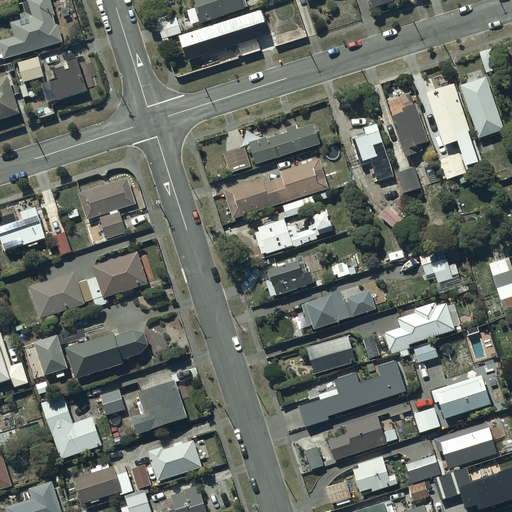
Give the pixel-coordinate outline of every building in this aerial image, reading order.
[(0,42),(0,53),(2,60),(61,43),(57,27),(55,27),(53,17),(54,17),(49,0),(27,0),(32,18),(10,24),(14,38),(0,42)] [(0,0),(0,16),(16,12),(13,0),(0,0)] [(195,13),(199,25),(242,11),(241,9),(246,8),(243,0),(193,0),(197,12),(195,13)] [(369,0),(372,9),(393,3),(391,0),(369,0)] [(178,37),(186,62),(267,36),(259,11),(178,37)] [(158,24),(162,39),(185,33),(180,18),(158,24)] [(480,52),(486,73),(498,69),(491,48),(480,52)] [(18,63),(23,83),(43,78),(38,58),(18,63)] [(40,85),(47,102),(54,100),(55,102),(84,91),(73,61),(66,63),(68,70),(65,71),(64,68),(53,72),(56,79),(40,85)] [(0,119),(18,114),(7,77),(0,79),(0,119)] [(478,138),(502,130),(484,78),(459,87),(478,138)] [(425,93),(442,146),(470,137),(453,84),(425,93)] [(390,118),(404,157),(417,152),(415,146),(428,141),(415,104),(400,109),(402,113),(390,118)] [(248,143),(254,164),(320,145),(313,124),(296,129),(296,126),(284,129),(286,133),(266,139),(266,138),(248,143)] [(386,157),(377,125),(365,129),(366,134),(351,138),(359,166),(372,163),(377,182),(395,176),(392,162),(389,163),(387,157),(386,157)] [(224,153),(229,173),(250,167),(245,147),(224,153)] [(459,154),(439,161),(445,180),(465,173),(459,154)] [(223,190),(232,219),(327,189),(318,160),(280,172),(281,177),(263,183),(261,178),(223,190)] [(396,174),(402,194),(421,188),(415,168),(396,174)] [(78,194),(86,220),(135,204),(126,178),(78,194)] [(282,206),(286,218),(316,208),(312,196),(282,206)] [(408,228),(405,225),(406,224),(387,207),(379,217),(397,233),(399,231),(402,234),(408,228)] [(21,219),(16,221),(14,213),(0,217),(0,241),(3,251),(46,238),(36,208),(19,213),(21,219)] [(285,228),(283,220),(257,228),(258,231),(254,233),(260,255),(265,253),(266,255),(294,246),(295,247),(303,245),(303,244),(317,239),(316,236),(332,231),(326,211),(308,217),(311,226),(307,227),(308,230),(297,233),(295,225),(285,228)] [(119,213),(99,218),(105,238),(125,233),(119,213)] [(54,236),(60,255),(71,252),(65,232),(54,236)] [(406,245),(409,256),(420,253),(417,242),(406,245)] [(442,248),(418,255),(426,280),(432,278),(437,295),(454,290),(456,295),(468,291),(466,285),(462,286),(455,263),(448,266),(442,248)] [(389,253),(392,261),(406,256),(404,249),(389,253)] [(86,281),(93,300),(95,307),(115,301),(112,294),(146,284),(137,253),(92,267),(95,278),(86,281)] [(285,265),(267,270),(270,280),(262,283),(264,289),(267,288),(270,297),(312,283),(307,268),(304,269),(300,256),(284,261),(285,265)] [(511,267),(509,258),(489,265),(504,311),(511,307),(511,267)] [(336,273),(338,277),(349,275),(346,262),(334,265),(334,267),(331,268),(333,274),(336,273)] [(93,300),(86,281),(78,283),(75,273),(29,287),(38,318),(84,305),(84,302),(93,300)] [(311,325),(313,329),(375,309),(369,290),(342,298),(340,290),(326,295),(326,296),(301,304),(303,312),(301,313),(306,327),(311,325)] [(410,349),(409,344),(454,330),(446,303),(436,306),(435,303),(413,309),(415,313),(397,319),(399,328),(384,333),(390,354),(399,352),(400,357),(408,355),(406,350),(410,349)] [(14,386),(29,381),(23,360),(12,364),(1,331),(0,331),(0,380),(11,377),(14,386)] [(64,349),(74,379),(122,364),(121,360),(140,355),(147,346),(144,334),(132,332),(113,338),(112,333),(64,349)] [(64,376),(62,370),(67,369),(56,336),(33,343),(43,376),(55,372),(57,378),(64,376)] [(305,348),(313,374),(355,362),(348,336),(305,348)] [(363,339),(368,359),(379,356),(374,336),(363,339)] [(414,349),(418,362),(438,356),(434,343),(414,349)] [(298,408),(304,427),(328,419),(327,417),(405,392),(395,361),(376,367),(380,377),(359,384),(355,373),(332,381),(335,389),(317,395),(319,401),(298,408)] [(438,403),(444,419),(489,404),(481,376),(431,392),(435,404),(438,403)] [(130,418),(136,435),(186,418),(174,381),(137,393),(143,414),(130,418)] [(100,395),(106,415),(124,410),(118,390),(100,395)] [(41,404),(60,460),(101,446),(91,417),(72,423),(63,396),(41,404)] [(413,414),(419,432),(440,426),(434,408),(413,414)] [(394,429),(383,433),(377,414),(343,425),(346,434),(328,440),(334,461),(387,444),(386,442),(397,439),(394,429)] [(443,451),(448,468),(498,454),(488,422),(432,438),(437,453),(443,451)] [(17,431),(0,434),(0,446),(19,442),(17,431)] [(148,452),(157,482),(201,468),(192,441),(162,450),(161,448),(148,452)] [(317,447),(304,450),(309,469),(322,466),(317,447)] [(0,488),(11,486),(1,455),(0,455),(0,488)] [(406,464),(412,483),(440,474),(434,456),(406,464)] [(353,470),(359,493),(370,490),(371,492),(397,485),(394,475),(388,477),(382,457),(357,464),(358,468),(353,470)] [(99,501),(98,498),(117,492),(118,496),(133,491),(127,471),(115,475),(112,467),(108,468),(107,463),(94,467),(95,469),(90,471),(91,474),(74,479),(82,503),(90,501),(91,504),(99,501)] [(131,469),(137,489),(150,485),(145,465),(131,469)] [(476,504),(478,509),(511,498),(511,465),(498,470),(499,472),(471,481),(466,467),(434,477),(441,499),(454,495),(453,492),(459,490),(465,507),(476,504)] [(59,511),(51,482),(29,488),(32,499),(5,506),(7,511),(59,511)] [(408,487),(413,501),(428,497),(424,482),(408,487)] [(326,488),(330,504),(351,498),(347,483),(326,488)] [(159,502),(162,511),(205,511),(197,486),(182,491),(182,493),(170,496),(170,498),(159,502)] [(148,489),(124,496),(128,511),(149,511),(145,494),(149,493),(148,489)]
